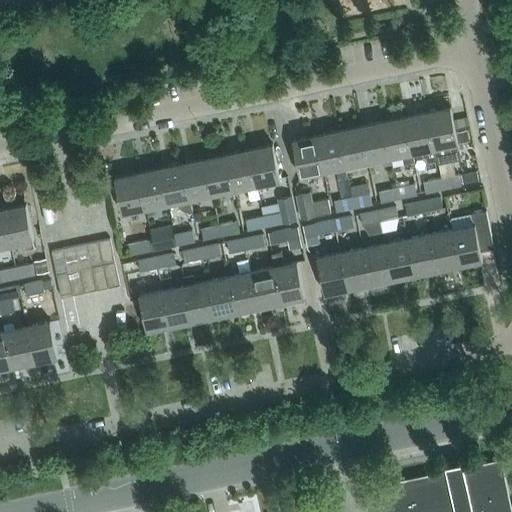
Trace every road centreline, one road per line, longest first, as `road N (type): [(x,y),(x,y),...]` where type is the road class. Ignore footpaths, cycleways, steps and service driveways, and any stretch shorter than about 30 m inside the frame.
road 1 (residential): [(0,452),(511,347)]
road 2 (unclassified): [(10,511),(511,409)]
road 3 (residential): [(0,150),(473,52)]
road 4 (residential): [(511,239),(473,52)]
